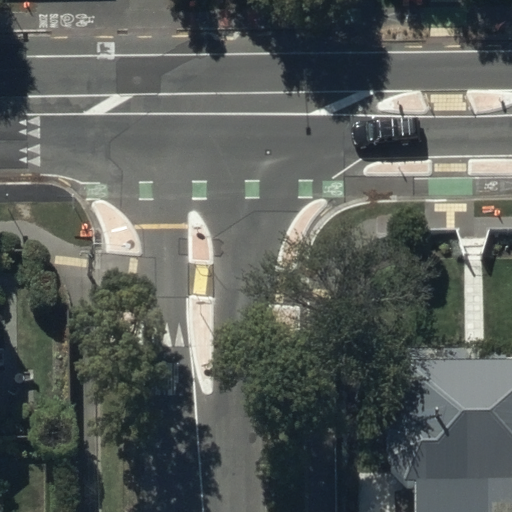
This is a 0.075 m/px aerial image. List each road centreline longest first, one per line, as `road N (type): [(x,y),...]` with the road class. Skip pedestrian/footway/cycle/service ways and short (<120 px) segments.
road 1 (tertiary): [(202,511),(199,100)]
road 2 (tertiary): [(511,98),(199,100)]
road 3 (tertiary): [(199,100),(0,102)]
